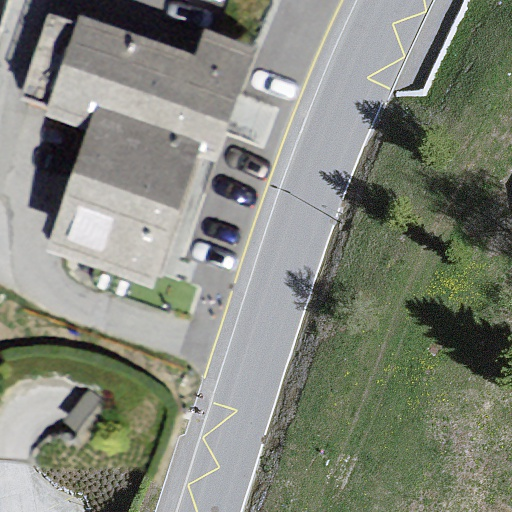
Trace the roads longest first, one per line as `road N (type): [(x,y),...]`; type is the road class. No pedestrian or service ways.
road 1 (tertiary): [(197,511),(280,246),(386,0)]
road 2 (unknown): [(0,261),(176,344),(247,353)]
